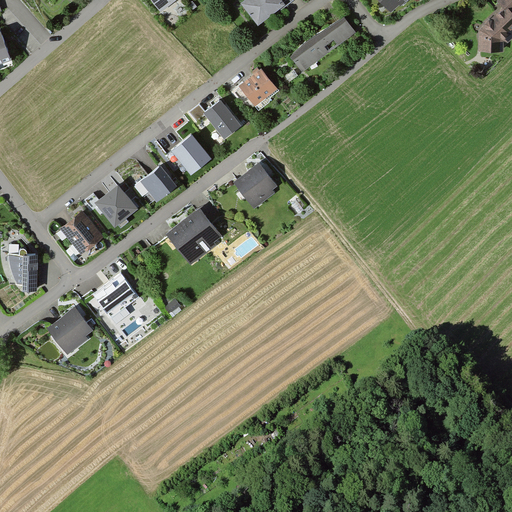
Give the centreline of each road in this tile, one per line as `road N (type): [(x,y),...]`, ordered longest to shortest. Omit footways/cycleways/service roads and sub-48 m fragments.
road 1 (residential): [(72,277),(387,40)]
road 2 (residential): [(35,227),(322,0)]
road 3 (track): [(259,141),(423,342)]
road 4 (residential): [(101,0),(0,89)]
